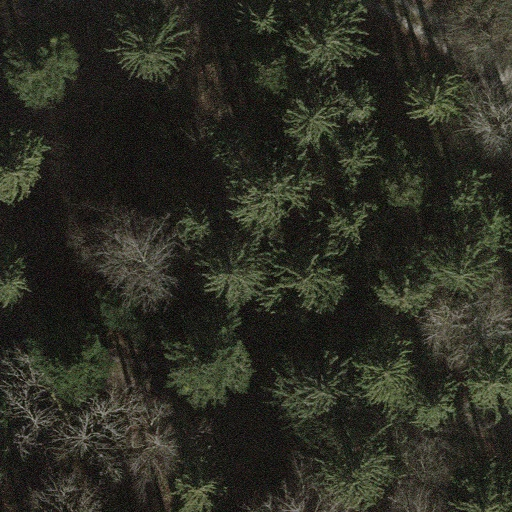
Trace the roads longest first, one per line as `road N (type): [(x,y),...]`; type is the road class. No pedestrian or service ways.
road 1 (track): [(511,429),(0,351)]
road 2 (track): [(406,0),(511,83)]
